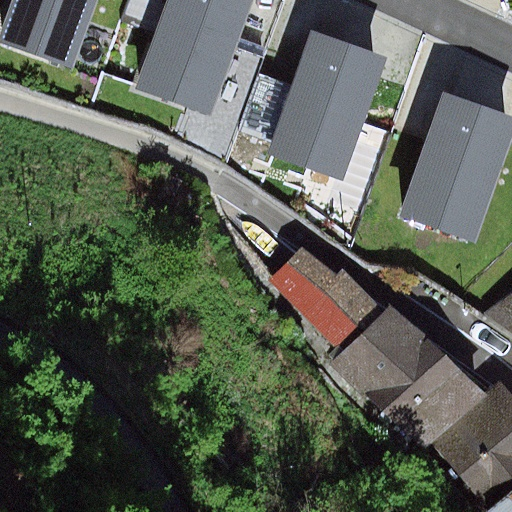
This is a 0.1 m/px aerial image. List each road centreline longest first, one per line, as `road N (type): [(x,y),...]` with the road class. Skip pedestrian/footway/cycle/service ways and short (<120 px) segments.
road 1 (residential): [(0,100),(178,159),(511,373)]
road 2 (residential): [(0,336),(21,345),(132,443),(170,511)]
road 3 (residential): [(511,51),(403,0)]
